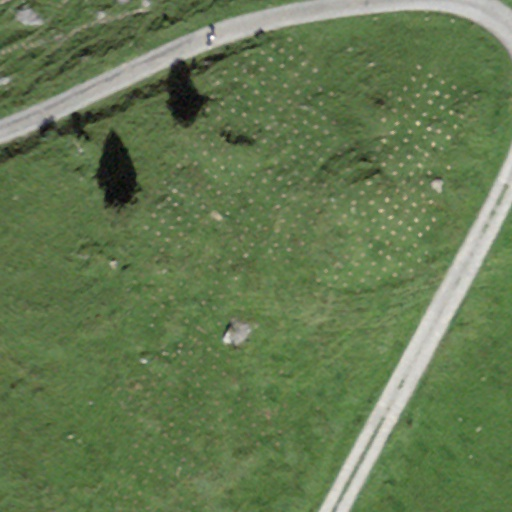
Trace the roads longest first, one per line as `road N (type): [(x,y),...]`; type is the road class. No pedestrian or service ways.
road 1 (track): [(511,158),(329,511)]
road 2 (track): [(0,129),(215,34),(370,0)]
